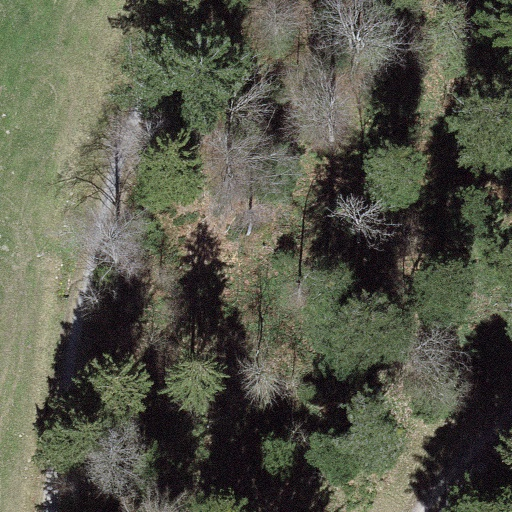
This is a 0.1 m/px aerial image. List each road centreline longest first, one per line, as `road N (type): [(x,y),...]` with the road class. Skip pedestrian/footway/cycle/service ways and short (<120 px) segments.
road 1 (track): [(43,511),(52,375),(177,0)]
road 2 (track): [(428,511),(511,417)]
